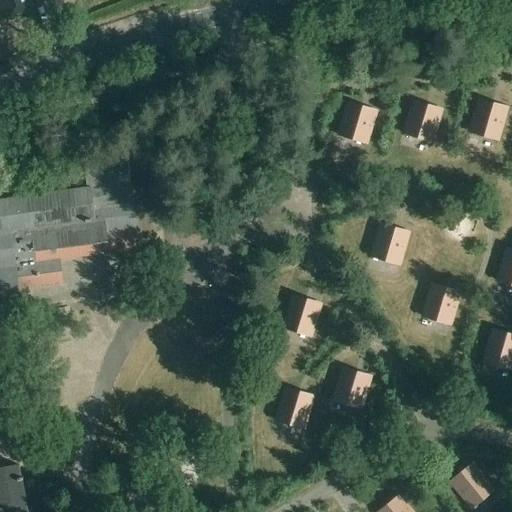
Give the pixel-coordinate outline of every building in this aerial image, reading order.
[(0,0),(0,19),(1,22),(34,9),(30,0),(0,0)] [(469,133),(498,141),(507,109),(479,100),(469,133)] [(403,134),(432,143),(442,110),(413,102),(403,134)] [(348,103),(338,136),(367,144),(377,112),(348,103)] [(88,190),(0,201),(0,308),(22,305),(20,290),(63,285),(59,260),(139,249),(125,150),(84,156),(88,190)] [(371,257),(400,266),(409,233),(381,225),(371,257)] [(497,281),(511,285),(511,250),(507,249),(497,281)] [(432,285),(422,317),(451,326),(460,293),(432,285)] [(282,329),(311,337),(321,305),(292,296),(282,329)] [(483,363),(511,371),(511,370),(511,335),(493,330),(483,363)] [(333,401),(361,410),(371,377),(342,369),(333,401)] [(275,421),(304,430),(314,397),(285,389),(275,421)] [(450,483),(471,509),(494,490),(473,464),(450,483)] [(0,511),(26,511),(19,467),(0,470),(0,511)] [(380,511),(411,511),(399,496),(380,511)]
